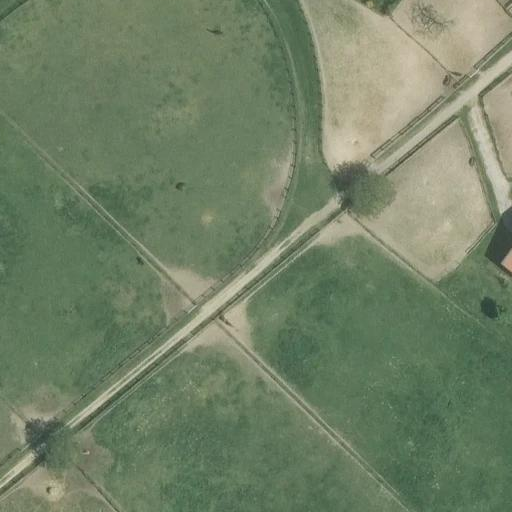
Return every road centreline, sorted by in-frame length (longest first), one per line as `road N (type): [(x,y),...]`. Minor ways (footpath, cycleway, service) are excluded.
road 1 (track): [(0,485),(270,265)]
road 2 (track): [(270,265),(511,64)]
road 3 (track): [(309,194),(315,134),(299,54),(275,0)]
